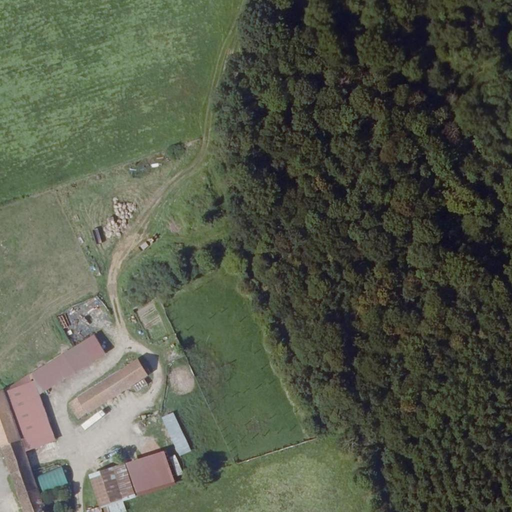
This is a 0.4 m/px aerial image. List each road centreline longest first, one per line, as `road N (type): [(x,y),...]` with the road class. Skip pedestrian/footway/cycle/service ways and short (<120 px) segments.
road 1 (track): [(75,511),(85,464),(151,395),(157,372),(127,343),(120,270),(209,156),(363,0)]
road 2 (track): [(0,383),(119,311)]
